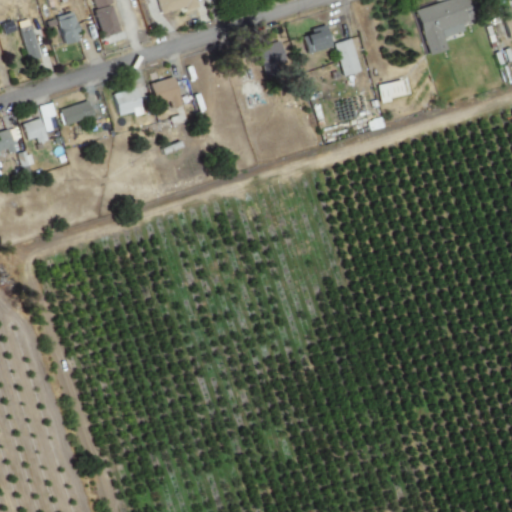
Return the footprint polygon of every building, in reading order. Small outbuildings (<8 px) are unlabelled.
[(178,15),(172,0),(193,0),(197,8),(178,15)] [(428,57),(414,11),(450,0),(471,0),(478,20),(439,32),(445,52),(428,57)] [(62,46),(55,26),(45,30),(43,22),(70,13),(77,33),(72,35),(75,42),(62,46)] [(505,39),(511,36),(511,17),(500,21),(505,39)] [(305,55),(300,37),(304,36),(302,31),(323,26),(329,48),(305,55)] [(27,63),(18,35),(30,31),(40,59),(27,63)] [(342,78),(331,44),(348,39),(359,72),(342,78)] [(253,49),(276,40),(286,63),(262,73),(253,49)] [(236,71),(250,67),(254,81),(239,85),(236,71)] [(154,108),(147,85),(171,77),(181,106),(169,110),(167,104),(154,108)] [(379,105),(375,87),(399,81),(402,96),(389,99),(389,103),(379,105)] [(115,118),(109,95),(134,88),(141,111),(115,118)] [(62,129),(55,112),(85,101),(94,124),(84,128),(82,121),(62,129)] [(49,130),(45,117),(51,116),(48,103),(35,106),(42,132),(49,130)] [(330,134),(327,126),(361,113),(364,121),(330,134)] [(24,142),(18,126),(37,119),(46,141),(34,146),(31,139),(24,142)] [(0,150),(0,130),(6,128),(15,153),(4,157),(2,150),(0,150)]
